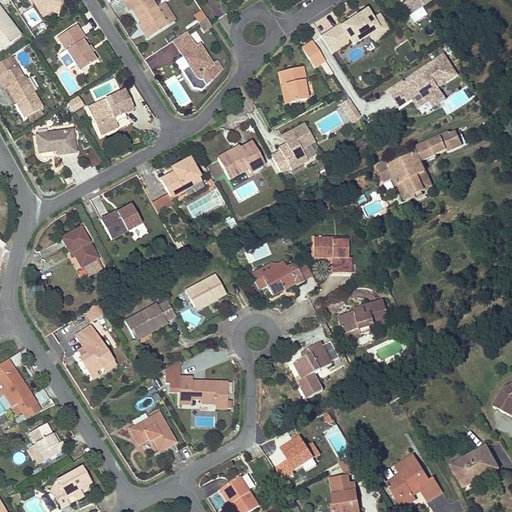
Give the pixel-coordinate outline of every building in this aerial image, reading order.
[(32,0),(44,18),(51,13),(60,15),(62,0),(32,0)] [(152,0),(125,0),(126,0),(124,2),(130,12),(132,10),(141,24),(150,38),(169,26),(152,0)] [(396,0),(406,16),(430,0),(396,0)] [(0,45),(5,49),(21,36),(0,8),(0,45)] [(360,41),(379,29),(373,19),(367,10),(358,16),(350,21),(342,27),(340,25),(321,37),(329,50),(334,47),(337,52),(352,43),(354,46),(360,41)] [(199,25),(207,20),(201,11),(193,16),(199,25)] [(350,21),(358,16),(356,13),(348,18),(350,21)] [(380,14),(373,19),(379,29),(360,41),(365,48),(391,31),(380,14)] [(207,20),(199,25),(204,33),(212,28),(211,25),(207,20)] [(150,38),(141,24),(138,25),(148,40),(150,38)] [(92,54),(89,49),(84,41),(86,40),(77,26),(58,39),(80,73),(97,62),(92,54)] [(186,34),(173,42),(179,51),(192,43),(186,34)] [(179,51),(184,59),(186,58),(191,66),(189,67),(184,71),(195,88),(205,90),(223,69),(219,64),(214,68),(201,48),(197,50),(192,43),(179,51)] [(326,62),(313,43),(303,50),(315,69),(326,62)] [(410,64),(418,60),(414,52),(406,57),(410,64)] [(442,94),(438,88),(446,83),(445,82),(456,74),(445,56),(425,69),(426,71),(427,73),(420,78),(419,76),(405,85),(404,83),(390,92),(400,107),(413,99),(419,108),(431,101),(442,94)] [(0,63),(0,80),(5,90),(8,88),(17,103),(25,118),(26,117),(29,122),(42,115),(39,110),(43,108),(33,91),(37,89),(31,77),(27,80),(26,77),(24,78),(12,57),(0,63)] [(280,72),(283,87),(287,87),(290,104),(307,100),(303,83),(306,82),(303,68),(280,72)] [(446,83),(457,76),(456,74),(445,82),(446,83)] [(287,87),(283,87),(281,87),(284,105),(290,104),(287,87)] [(8,88),(5,90),(14,105),(17,103),(8,88)] [(126,91),(88,108),(100,136),(118,128),(114,118),(134,110),(126,91)] [(77,97),(68,104),(74,113),(83,106),(77,97)] [(361,117),(350,100),(340,106),(352,125),(362,119),(361,117)] [(305,125),(286,135),(290,143),(286,145),(279,149),(290,171),(307,161),(302,150),(315,143),(305,125)] [(39,155),(53,153),(53,150),(56,150),(56,153),(57,157),(76,155),(73,131),(37,135),(39,155)] [(459,139),(456,133),(445,137),(444,135),(438,138),(439,139),(414,151),(416,154),(390,167),(388,163),(375,168),(383,184),(393,179),(405,201),(431,189),(419,164),(446,151),(447,153),(462,146),(459,139)] [(234,149),(218,159),(229,179),(247,169),(250,174),(265,165),(252,142),(239,150),(234,149)] [(174,173),(160,180),(168,193),(173,201),(203,185),(189,160),(172,169),(174,173)] [(156,211),(173,201),(168,193),(151,203),(156,211)] [(328,204),(313,210),(317,218),(332,212),(328,204)] [(115,215),(114,213),(101,220),(112,241),(142,224),(132,206),(118,213),(115,215)] [(230,216),(224,220),(229,230),(236,227),(230,216)] [(496,225),(482,232),(487,241),(501,234),(496,225)] [(62,239),(70,254),(73,252),(76,256),(83,268),(85,267),(97,261),(99,259),(81,228),(62,239)] [(313,237),(313,253),(331,253),(331,258),(331,274),(351,274),(351,258),(347,258),(347,241),(332,241),(332,237),(313,237)] [(102,270),(97,261),(85,267),(90,276),(102,270)] [(311,276),(304,264),(295,268),(292,263),(286,266),(284,265),(261,277),(271,296),(294,284),(296,287),(303,283),(302,281),(311,276)] [(184,291),(194,309),(209,301),(210,303),(225,295),(213,275),(184,291)] [(123,322),(133,339),(149,330),(150,333),(167,324),(165,322),(175,317),(166,301),(157,306),(156,304),(123,322)] [(209,301),(194,309),(195,311),(210,303),(209,301)] [(345,333),(347,332),(359,328),(361,334),(371,331),(370,327),(389,321),(383,301),(363,308),(364,311),(356,313),(340,319),(345,333)] [(98,303),(85,311),(91,321),(105,313),(98,303)] [(82,356),(79,358),(90,375),(95,372),(103,367),(106,371),(115,365),(89,326),(74,335),(82,348),(86,354),(82,356)] [(359,328),(347,332),(349,338),(356,336),(357,338),(361,337),(361,334),(359,328)] [(149,330),(133,339),(135,342),(150,333),(149,330)] [(311,354),(303,358),(293,364),(302,379),(298,381),(308,399),(323,391),(313,374),(332,364),(331,362),(322,346),(320,342),(308,349),(311,354)] [(330,342),(322,346),(331,362),(338,357),(330,342)] [(308,349),(301,353),(303,358),(311,354),(308,349)] [(19,383),(22,382),(12,368),(0,375),(0,379),(7,389),(2,392),(12,407),(17,403),(23,411),(35,403),(30,395),(28,397),(19,383)] [(170,391),(178,391),(178,394),(190,394),(190,399),(200,400),(200,404),(215,404),(214,409),(226,410),(227,383),(205,382),(205,385),(201,385),(201,382),(191,382),(192,378),(178,378),(178,380),(170,380),(170,391)] [(30,395),(22,382),(19,383),(28,397),(30,395)] [(493,408),(511,417),(511,415),(511,385),(503,392),(493,408)] [(397,386),(390,390),(395,399),(403,394),(397,386)] [(395,399),(390,390),(383,394),(389,403),(395,399)] [(190,394),(178,394),(178,405),(190,405),(190,399),(190,394)] [(329,413),(324,417),(329,425),(334,422),(329,413)] [(137,445),(149,438),(150,438),(152,440),(158,451),(174,442),(157,414),(128,429),(137,445)] [(58,446),(53,436),(47,425),(29,435),(35,446),(44,462),(66,450),(63,443),(61,444),(58,446)] [(55,434),(53,436),(58,446),(61,444),(55,434)] [(306,447),(299,436),(280,448),(288,461),(276,468),(284,480),(294,475),(292,471),(321,454),(315,442),(306,447)] [(44,462),(35,446),(29,449),(38,465),(44,462)] [(451,468),(462,486),(480,476),(481,479),(498,469),(485,448),(451,468)] [(401,478),(395,481),(400,488),(395,491),(399,497),(396,500),(401,509),(415,500),(412,496),(419,492),(426,502),(441,492),(432,478),(429,480),(413,456),(394,468),(401,478)] [(62,494),(53,499),(60,509),(68,505),(65,500),(71,496),(77,500),(83,497),(81,493),(79,490),(87,485),(90,484),(82,467),(55,482),(62,494)] [(480,476),(462,486),(463,489),(481,479),(480,476)] [(240,477),(222,489),(232,504),(237,511),(250,511),(260,506),(240,477)] [(352,511),(351,503),(357,503),(353,484),(349,485),(347,477),(330,480),(335,506),(331,506),(332,511),(352,511)] [(395,481),(387,486),(396,500),(399,497),(395,491),(400,488),(395,481)] [(55,482),(49,493),(53,499),(62,494),(55,482)] [(232,504),(222,489),(219,491),(230,506),(232,504)] [(17,491),(8,496),(14,507),(18,505),(20,496),(17,491)] [(65,500),(68,505),(77,500),(71,496),(65,500)]
